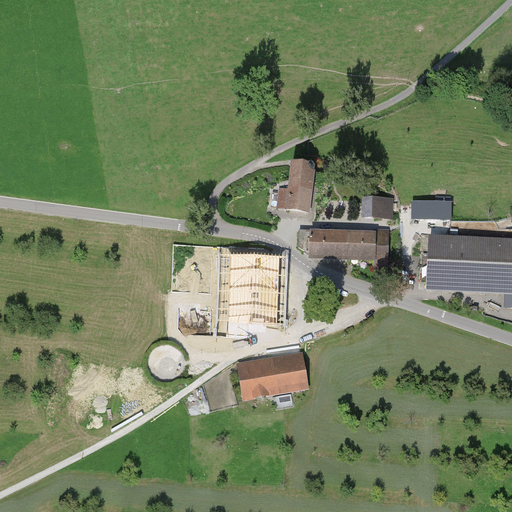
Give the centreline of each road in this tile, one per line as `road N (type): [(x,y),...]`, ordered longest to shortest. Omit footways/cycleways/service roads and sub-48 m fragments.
road 1 (tertiary): [(511,341),(323,275),(270,241),(0,202)]
road 2 (track): [(387,294),(342,321),(233,361),(118,438),(0,497)]
road 3 (track): [(215,228),(219,186),(280,148),(408,91),(511,1)]
